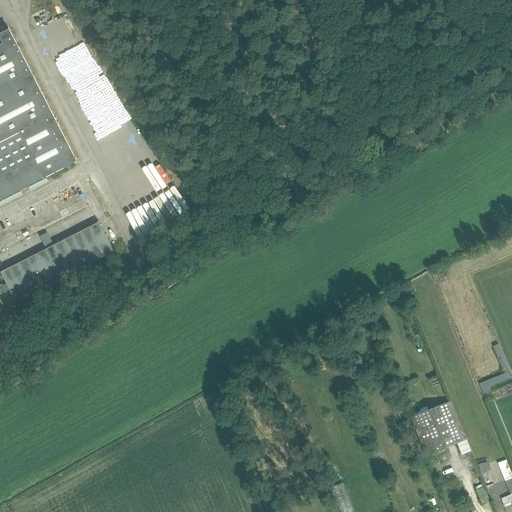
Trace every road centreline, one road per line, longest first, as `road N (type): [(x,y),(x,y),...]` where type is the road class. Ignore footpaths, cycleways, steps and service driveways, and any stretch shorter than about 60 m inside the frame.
road 1 (unclassified): [(132,279),(511,34)]
road 2 (unclassified): [(0,367),(132,279)]
